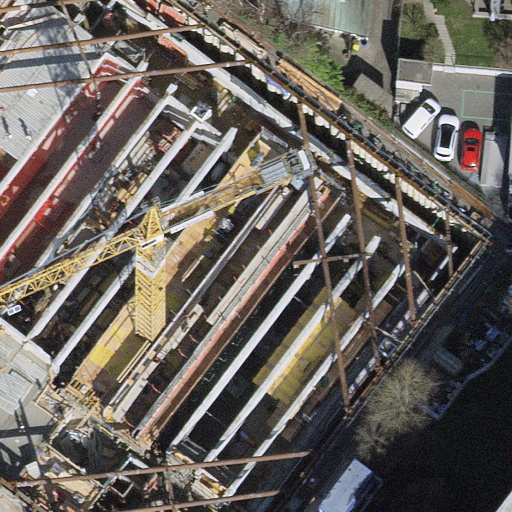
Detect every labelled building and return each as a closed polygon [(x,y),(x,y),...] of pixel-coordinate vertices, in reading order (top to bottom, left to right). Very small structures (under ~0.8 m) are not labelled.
[(0,0),(0,9),(18,24),(37,0),(0,0)] [(266,0),(294,22),(370,41),(372,0),(266,0)] [(46,257),(149,330),(239,205),(353,286),(423,188),(208,33),(46,257)] [(426,70),(403,68),(402,92),(424,93),(426,74),(426,70)] [(426,74),(424,93),(435,94),(437,71),(426,70),(426,74)] [(313,435),(379,358),(318,306),(252,383),(313,435)] [(185,472),(155,511),(337,511),(358,483),(258,412),(205,486),(185,472)]
